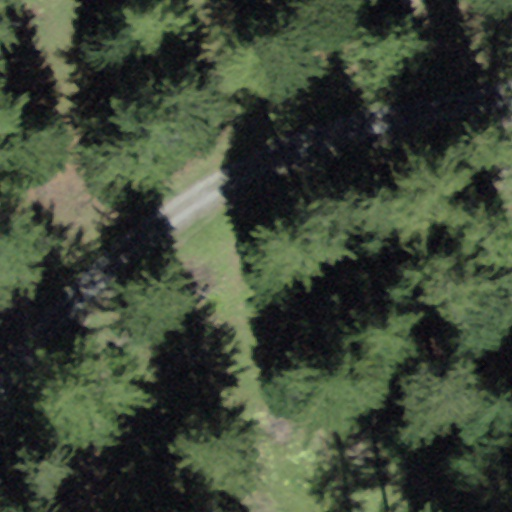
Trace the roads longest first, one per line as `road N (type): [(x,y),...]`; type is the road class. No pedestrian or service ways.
road 1 (track): [(240,211),(77,448),(0,459)]
road 2 (track): [(511,88),(240,211)]
